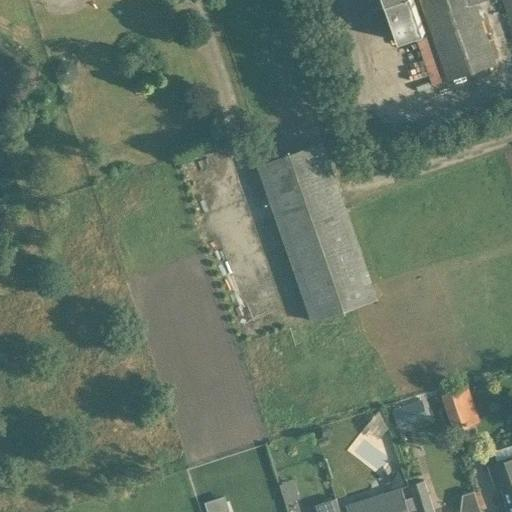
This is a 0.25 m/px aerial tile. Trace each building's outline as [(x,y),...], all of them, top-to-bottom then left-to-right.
[(511,0),(385,0),(400,42),(425,33),(413,0),(420,0),(449,81),(496,64),(475,4),(487,0),(503,0),(511,24),(511,0)] [(259,165),(307,302),(313,321),(377,299),(323,142),(259,165)] [(474,399),(454,400),(454,394),(446,394),(447,421),(475,420),(474,399)] [(408,424),(402,407),(393,410),(398,427),(408,424)] [(331,435),(329,428),(322,427),(317,432),(319,439),(326,440),(331,435)] [(511,509),(511,511),(511,444),(494,451),(498,464),(488,467),(495,487),(503,484),(511,509)] [(434,511),(424,480),(408,485),(416,511),(434,511)] [(409,511),(409,509),(402,487),(347,505),(348,511),(409,511)] [(481,511),(474,491),(463,495),(461,510),(461,511),(481,511)] [(208,499),(211,511),(228,511),(231,511),(226,494),(208,499)] [(317,509),(317,511),(340,511),(337,502),(336,498),(315,505),(317,509)]
